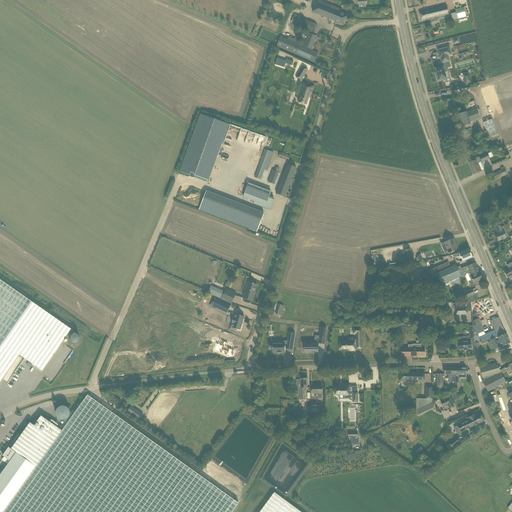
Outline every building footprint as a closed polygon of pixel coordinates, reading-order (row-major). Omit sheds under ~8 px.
[(335,21),(334,22),(339,24),(339,23),(343,25),(347,15),(341,13),(342,10),(318,0),(313,12),(335,21)] [(446,6),(420,12),(422,21),(427,20),(431,19),(431,22),(438,21),(437,17),(448,14),(447,10),(446,6)] [(464,7),(455,9),(458,19),(467,17),(464,7)] [(296,16),(293,23),(312,31),(316,24),(296,16)] [(318,53),(312,50),(317,36),(309,32),(303,46),(280,36),(276,46),(314,63),(318,53)] [(446,78),(445,72),(447,72),(446,68),(448,67),(450,67),(449,61),(448,56),(451,55),(449,47),(438,50),(440,58),(442,63),(443,66),(439,66),(439,67),(435,68),(437,76),(436,76),(437,82),(442,81),(442,80),(446,78)] [(277,59),(275,65),(284,68),(285,64),(292,66),(293,62),(287,60),(286,61),(277,59)] [(302,66),(299,72),(304,75),(308,69),(302,66)] [(301,80),(304,75),(299,72),(296,77),(301,80)] [(310,98),(314,86),(304,83),(303,89),(301,89),(299,94),(300,95),(298,102),(306,105),(309,97),(310,98)] [(466,112),(463,113),(459,114),(463,127),(470,124),(469,122),(479,118),(476,109),(473,110),(473,109),(471,109),(472,111),(466,112)] [(179,172),(208,183),(229,125),(200,114),(179,172)] [(492,119),(483,123),(489,138),(498,135),(492,119)] [(274,153),(265,149),(255,177),(261,180),(264,170),(267,171),(274,153)] [(476,160),(469,163),(473,174),(481,170),(478,163),(490,159),(487,153),(479,157),(475,158),(476,160)] [(276,193),(280,195),(285,197),(296,168),(287,164),(276,193)] [(490,175),(493,181),(507,174),(503,167),(501,168),(502,170),(490,175)] [(274,185),(279,172),(272,170),(268,182),(274,185)] [(254,201),(253,204),(270,210),(274,198),(269,197),(271,192),(249,183),(244,197),(254,201)] [(199,210),(214,216),(256,232),(264,213),(221,197),(206,191),(199,210)] [(506,237),(505,234),(507,233),(504,226),(501,227),(499,224),(494,226),(497,234),(495,234),(498,241),(503,239),(506,237)] [(448,253),(453,251),(458,249),(453,239),(443,243),(448,253)] [(159,243),(156,252),(223,277),(226,268),(159,243)] [(412,260),(410,249),(404,250),(405,262),(412,260)] [(472,257),(469,249),(461,253),(453,255),(454,258),(460,256),(462,261),(472,257)] [(426,281),(437,276),(441,285),(461,276),(461,278),(466,275),(466,274),(468,274),(470,273),(473,271),(475,275),(479,273),(475,263),(461,269),(460,266),(457,268),(456,265),(451,268),(448,262),(434,268),(423,273),(426,281)] [(478,282),(482,281),(483,280),(479,273),(475,275),(473,271),(470,273),(468,274),(471,281),(468,282),(470,286),(478,282)] [(0,345),(31,302),(0,280),(0,345)] [(243,298),(247,299),(251,301),(257,285),(249,282),(247,288),(246,288),(243,298)] [(211,286),(208,293),(220,299),(223,291),(211,286)] [(231,303),(236,294),(226,289),(221,299),(231,303)] [(474,295),(472,290),(464,293),(466,298),(473,295),(474,295)] [(215,298),(212,305),(228,312),(231,305),(215,298)] [(31,302),(0,345),(0,380),(18,355),(41,371),(70,329),(31,302)] [(468,302),(455,303),(455,307),(456,315),(467,314),(467,311),(472,311),(471,302),(468,302)] [(278,304),(275,314),(281,316),(284,306),(278,304)] [(227,321),(225,326),(231,328),(232,327),(235,328),(239,315),(231,312),(230,315),(229,315),(226,321),(227,321)] [(478,318),(472,321),(473,326),(473,336),(474,342),(474,343),(478,342),(480,345),(482,344),(491,340),(495,338),(498,337),(505,334),(498,318),(493,320),(491,321),(494,330),(479,337),(478,334),(484,331),(480,323),(478,318)] [(339,342),(340,351),(349,351),(355,351),(354,348),(357,348),(357,343),(361,343),(360,329),(353,329),(353,334),(356,334),(356,340),(353,340),(353,342),(349,342),(348,340),(343,340),(343,342),(339,342)] [(64,340),(74,345),(78,338),(69,332),(64,340)] [(288,332),(286,344),(293,345),(295,333),(288,332)] [(210,334),(209,340),(220,344),(219,347),(216,346),(214,352),(232,358),(234,352),(226,350),(229,341),(210,334)] [(495,338),(491,340),(493,345),(495,350),(510,343),(506,334),(505,334),(498,337),(499,340),(496,341),(495,338)] [(383,335),(383,340),(374,340),(374,343),(370,343),(370,348),(374,348),(374,350),(378,350),(378,348),(382,348),(382,350),(386,350),(386,344),(391,344),(390,335),(383,335)] [(459,347),(459,350),(471,349),(471,342),(468,342),(467,339),(454,341),(455,348),(459,347)] [(318,343),(304,343),(304,352),(318,352),(318,345),(318,344),(318,343)] [(285,344),(269,344),(269,349),(272,349),(272,353),(285,353),(285,344)] [(401,357),(412,356),(425,356),(425,348),(421,348),(421,344),(412,344),(412,345),(408,345),(408,348),(401,348),(401,357)] [(500,373),(499,371),(498,367),(496,363),(480,368),(483,378),(484,381),(500,373)] [(454,368),(445,368),(445,373),(445,374),(448,374),(448,382),(455,382),(454,368)] [(466,368),(454,368),(455,382),(455,387),(458,387),(458,382),(458,378),(460,378),(466,378),(466,377),(466,368)] [(400,381),(424,382),(424,373),(405,372),(400,372),(400,381)] [(483,382),(487,390),(488,391),(491,389),(491,390),(497,387),(505,382),(501,374),(500,373),(484,381),(483,382)] [(300,379),(296,380),(296,395),(300,394),(300,400),(305,400),(305,394),(305,388),(307,388),(307,384),(307,379),(300,379)] [(349,384),(342,384),(342,387),(340,387),(335,387),(335,395),(349,395),(349,400),(353,400),(353,402),(358,402),(358,391),(352,392),(350,392),(349,384)] [(318,399),(322,399),(322,386),(312,386),(312,393),(318,393),(318,399)] [(424,407),(432,403),(433,387),(425,387),(424,399),(416,398),(416,411),(424,407)] [(88,395),(62,430),(41,416),(34,426),(34,425),(30,422),(11,449),(8,447),(2,456),(10,461),(0,474),(0,511),(231,511),(238,503),(88,395)] [(454,407),(450,397),(440,402),(443,407),(447,405),(449,409),(454,407)] [(424,407),(416,411),(418,415),(426,411),(434,407),(432,403),(424,407)] [(139,421),(143,415),(131,406),(127,412),(139,421)] [(474,415),(468,417),(472,426),(483,421),(479,415),(475,417),(474,415)] [(472,426),(468,417),(465,419),(466,421),(457,425),(460,432),(472,426)] [(348,431),(348,438),(351,438),(351,445),(358,445),(358,436),(357,436),(357,431),(348,431)] [(452,448),(460,442),(457,437),(449,443),(452,448)] [(300,511),(274,492),(259,511),(300,511)]
